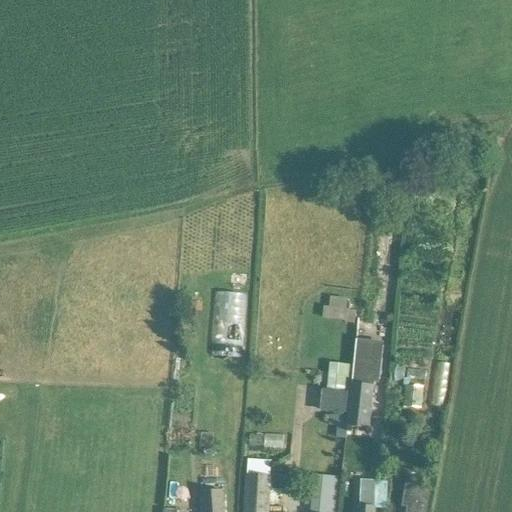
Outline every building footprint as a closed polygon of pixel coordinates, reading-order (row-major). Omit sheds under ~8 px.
[(241,355),(243,292),(214,291),(213,355),(241,355)] [(327,305),(312,304),(311,317),(349,318),(350,298),(327,297),(327,305)] [(357,339),(349,428),(369,430),(375,376),(381,377),(384,341),(357,339)] [(330,365),(328,391),(350,393),(353,367),(330,365)] [(347,420),(339,419),(336,456),(344,457),(347,420)] [(264,453),(264,449),(281,451),(283,436),(266,434),(265,438),(250,437),(248,452),(264,453)] [(248,475),(245,511),(269,511),(271,489),(283,489),(284,476),(271,476),(272,466),(272,460),(249,458),(248,475)] [(386,508),(388,474),(376,474),(374,507),(386,508)] [(201,511),(222,511),(222,494),(201,495),(201,511)]
